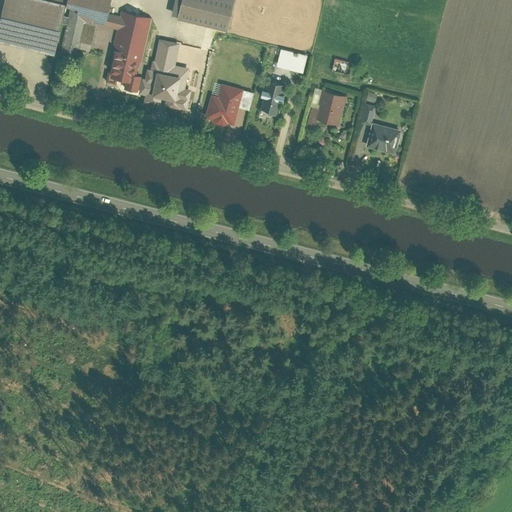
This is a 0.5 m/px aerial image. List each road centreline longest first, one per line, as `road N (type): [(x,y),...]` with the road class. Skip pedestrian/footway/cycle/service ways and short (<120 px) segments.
road 1 (primary): [(0,173),(511,308)]
road 2 (unclassified): [(0,95),(511,229)]
